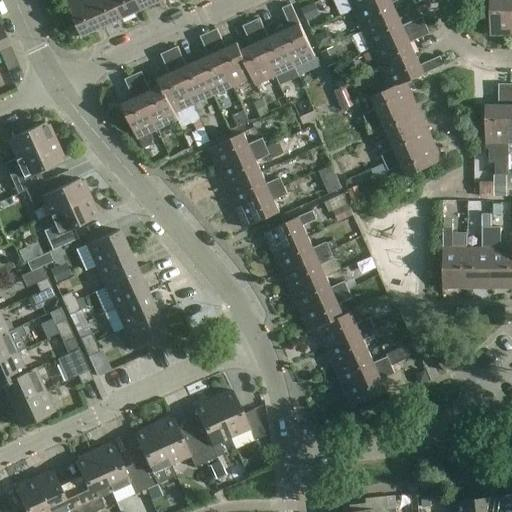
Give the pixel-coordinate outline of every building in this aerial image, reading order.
[(103,28),(90,0),(72,0),(67,2),(83,37),(103,28)] [(113,0),(90,0),(103,28),(122,19),(113,0)] [(137,0),(113,0),(122,19),(142,10),(137,0)] [(137,0),(142,10),(162,1),(161,0),(137,0)] [(349,0),(355,11),(378,0),(349,0)] [(364,30),(398,15),(393,3),(400,0),(378,0),(355,11),(364,30)] [(511,0),(473,0),(474,21),(491,21),(491,36),(511,35),(511,0)] [(280,33),(296,68),(316,59),(291,5),(282,9),(291,28),(280,33)] [(364,30),(373,50),(426,26),(423,17),(403,26),(398,15),(364,30)] [(296,68),(280,33),(269,38),(260,19),(251,23),(276,77),(296,68)] [(276,77),(251,23),(243,26),(252,46),(241,51),(253,78),(252,79),(256,86),(276,77)] [(0,51),(10,47),(0,25),(0,24),(0,51)] [(373,50),(382,69),(416,54),(411,43),(430,34),(426,26),(373,50)] [(233,87),(252,79),(253,78),(241,51),(238,43),(226,49),(217,29),(209,33),(233,87)] [(233,87),(209,33),(200,37),(209,56),(198,62),(214,96),(233,87)] [(214,96),(198,62),(187,66),(178,47),(169,51),(194,105),(195,105),(198,113),(217,104),(213,96),(214,96)] [(174,114),(175,114),(194,105),(169,51),(161,55),(170,74),(158,80),(161,87),(174,114)] [(406,82),(407,83),(444,66),(440,57),(421,65),(416,54),(382,69),(391,88),(391,89),(406,82)] [(133,76),(158,130),(178,121),(175,114),(174,114),(161,87),(151,92),(142,72),(133,76)] [(158,130),(133,76),(125,80),(134,99),(122,105),(138,139),(158,130)] [(365,115),(369,123),(415,102),(407,83),(406,82),(391,89),(391,88),(373,97),(378,108),(365,115)] [(509,144),(508,144),(508,85),(499,85),(499,106),(486,106),(486,144),(490,144),(490,163),(496,163),(495,175),(509,175),(509,144)] [(305,98),(316,116),(336,103),(325,86),(305,98)] [(391,137),(424,122),(415,102),(369,123),(373,132),(386,125),(391,137)] [(221,114),(211,120),(218,133),(229,127),(221,114)] [(383,154),(387,162),(433,141),(424,122),(391,137),(396,148),(383,154)] [(16,159),(57,141),(49,125),(47,126),(45,123),(7,140),(16,159)] [(218,169),(267,147),(263,139),(249,145),(244,133),(209,149),(218,169)] [(44,182),(39,172),(63,161),(61,158),(64,157),(57,141),(16,159),(20,169),(9,174),(19,195),(26,191),(44,182)] [(442,161),(433,141),(387,162),(391,171),(404,165),(410,176),(442,161)] [(218,169),(227,189),(262,173),(257,162),(270,156),(267,147),(218,169)] [(227,189),(236,208),(284,187),(281,178),(267,184),(262,173),(227,189)] [(26,191),(31,202),(42,197),(50,216),(91,197),(84,182),(81,183),(80,179),(56,190),(51,179),(44,182),(26,191)] [(284,187),(236,208),(245,229),(280,213),(275,201),(288,195),(284,187)] [(91,197),(50,216),(59,235),(48,240),(53,251),(79,239),(74,228),(97,218),(96,214),(98,213),(91,197)] [(274,253),(309,238),(303,226),(317,220),(313,211),(265,233),(274,253)] [(453,227),(443,227),(443,289),(468,289),(468,249),(453,249),(453,227)] [(483,249),(468,249),(468,289),(492,289),(492,227),(483,227),(483,249)] [(511,248),(501,249),(501,227),(492,227),(492,289),(511,288),(511,248)] [(97,267),(129,252),(119,230),(87,245),(97,267)] [(335,240),(327,243),(314,249),(309,238),(274,253),(283,273),(336,249),(335,247),(338,246),(335,240)] [(283,273),(292,293),(326,277),(321,266),(335,260),(334,258),(339,256),(336,249),(283,273)] [(129,252),(97,267),(106,288),(139,273),(129,252)] [(43,267),(54,262),(50,253),(38,258),(43,267)] [(43,267),(38,258),(27,263),(31,272),(43,267)] [(60,278),(67,290),(79,282),(72,271),(60,278)] [(139,273),(106,288),(115,309),(148,294),(139,273)] [(326,277),(292,293),(301,312),(349,291),(348,289),(355,286),(352,279),(331,288),(326,277)] [(27,289),(31,297),(52,288),(48,279),(36,284),(37,284),(27,289)] [(36,307),(45,303),(56,297),(52,288),(31,297),(36,307)] [(317,329),(344,316),(339,305),(353,299),(349,291),(301,312),(310,332),(317,329)] [(62,297),(66,307),(77,302),(73,292),(62,297)] [(124,327),(125,329),(158,315),(148,294),(115,309),(120,318),(111,322),(115,331),(124,327)] [(77,302),(66,307),(70,316),(81,311),(77,302)] [(317,329),(326,348),(378,325),(378,323),(380,322),(377,315),(357,324),(351,313),(344,316),(317,329)] [(0,314),(0,336),(13,330),(8,319),(3,321),(0,314)] [(158,315),(125,329),(135,351),(167,336),(158,315)] [(55,325),(59,335),(71,330),(66,320),(55,325)] [(378,325),(326,348),(335,368),(369,352),(364,341),(378,335),(377,334),(382,332),(378,325)] [(0,361),(18,353),(12,340),(17,338),(13,330),(0,336),(0,361)] [(71,330),(59,335),(64,344),(75,339),(71,330)] [(84,348),(96,343),(92,334),(80,339),(84,348)] [(96,343),(84,348),(89,357),(100,352),(96,343)] [(369,352),(335,368),(343,388),(402,362),(401,360),(407,358),(401,344),(385,351),(388,357),(374,364),(369,352)] [(67,381),(78,376),(89,371),(79,348),(57,359),(67,381)] [(27,374),(26,373),(18,353),(0,361),(0,387),(4,386),(3,385),(27,374)] [(446,372),(454,365),(447,357),(439,364),(446,372)] [(402,362),(343,388),(353,408),(387,392),(382,381),(396,375),(395,372),(405,368),(402,362)] [(4,386),(12,406),(45,391),(35,369),(26,373),(27,374),(3,385),(4,386)] [(89,371),(78,376),(82,385),(94,380),(89,371)] [(213,398),(231,438),(236,449),(266,436),(254,410),(244,415),(233,391),(230,393),(229,390),(213,398)] [(45,391),(12,406),(22,427),(55,413),(45,391)] [(205,432),(195,437),(206,463),(224,455),(219,444),(231,438),(213,398),(197,405),(198,407),(195,409),(205,432)] [(169,417),(153,425),(171,465),(172,465),(190,457),(195,468),(206,463),(195,437),(184,442),(173,418),(170,420),(169,417)] [(171,465),(153,425),(137,432),(138,434),(135,436),(146,459),(135,464),(146,490),(147,490),(151,500),(162,495),(156,482),(176,474),(172,465),(171,465)] [(109,444),(93,452),(112,492),(130,484),(135,495),(146,490),(135,464),(124,469),(113,445),(110,447),(109,444)] [(100,498),(112,492),(93,452),(77,459),(78,461),(75,463),(86,486),(75,491),(84,511),(97,511),(103,509),(103,504),(100,498)] [(49,471),(33,479),(48,511),(84,511),(75,491),(64,496),(54,472),(50,474),(49,471)] [(48,511),(33,479),(17,486),(19,488),(15,490),(25,511),(48,511)] [(457,502),(457,511),(493,511),(492,498),(457,502)]
